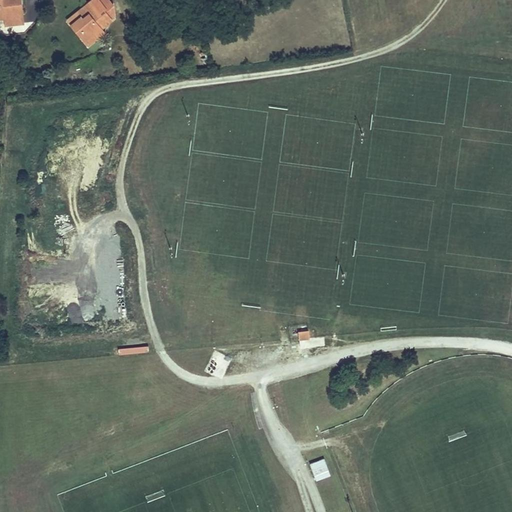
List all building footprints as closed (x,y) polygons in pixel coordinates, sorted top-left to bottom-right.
[(0,0),(0,9),(3,10),(4,16),(4,23),(22,22),(20,0),(0,0)] [(90,0),(70,14),(75,19),(83,13),(86,16),(92,12),(88,7),(95,3),(91,0),(90,0)] [(83,13),(75,19),(87,37),(96,30),(100,35),(107,30),(103,26),(114,18),(107,9),(104,12),(102,9),(108,5),(103,0),(91,0),(95,3),(88,7),(92,12),(86,16),(83,13)] [(96,30),(87,37),(91,42),(100,35),(96,30)] [(308,330),(299,330),(299,339),(309,338),(308,330)] [(315,480),(331,474),(325,457),(309,462),(315,480)]
